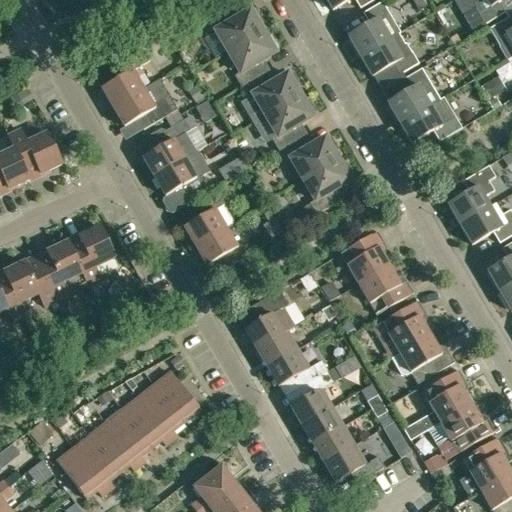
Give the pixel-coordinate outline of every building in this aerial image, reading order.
[(325,0),(332,11),(350,0),(353,0),(360,10),(375,0),(325,0)] [(459,0),(463,7),(471,8),(474,6),(486,25),(505,14),(499,3),(503,0),(459,0)] [(348,38),(360,58),(390,40),(399,35),(400,34),(382,3),(362,14),(369,25),(348,38)] [(227,53),(262,32),(258,25),(262,23),(255,11),(251,13),(250,11),(234,20),(228,9),(203,23),(210,36),(215,33),(227,53)] [(507,61),(511,58),(511,25),(508,19),(489,30),(499,48),(507,61)] [(183,39),(185,33),(181,24),(168,30),(174,43),(183,39)] [(262,32),(227,53),(240,74),(234,77),(241,88),(266,73),(259,63),(275,54),(274,51),(278,49),(271,37),(267,40),(262,32)] [(390,40),(360,58),(372,78),(393,65),(399,76),(419,65),(412,54),(410,54),(399,35),(390,40)] [(101,90),(113,109),(144,91),(132,72),(149,62),(143,51),(121,64),(127,75),(101,90)] [(399,125),(430,107),(440,101),(421,70),(402,81),(409,92),(387,105),(399,125)] [(253,96),(265,117),(300,96),(296,89),(300,87),(293,75),(289,77),(287,75),(272,84),(266,73),(241,88),(247,99),(253,96)] [(160,81),(144,91),(113,109),(124,128),(137,121),(143,131),(178,111),(160,81)] [(194,101),(203,95),(196,84),(187,90),(194,101)] [(304,103),(300,96),(265,117),(277,138),(272,141),(278,152),(303,137),(297,127),(313,118),(311,115),(315,113),(308,101),(304,103)] [(443,99),(440,101),(430,107),(399,125),(411,145),(432,132),(439,143),(462,129),(443,99)] [(496,99),(488,103),(493,111),(501,106),(496,99)] [(189,117),(183,121),(189,132),(196,128),(189,117)] [(145,157),(142,159),(154,178),(185,160),(196,153),(185,134),(189,132),(183,121),(170,129),(165,132),(162,134),(168,144),(145,157)] [(14,150),(29,181),(61,165),(47,135),(27,144),(21,131),(8,137),(14,150)] [(290,160),(302,181),(337,160),(333,153),(337,150),(330,139),(326,141),(325,139),(309,148),(303,137),(278,152),(285,163),(290,160)] [(14,150),(0,156),(0,194),(29,181),(14,150)] [(185,160),(154,178),(165,197),(165,198),(178,190),(184,200),(195,194),(206,187),(200,177),(196,179),(185,160)] [(342,167),(337,160),(302,181),(315,201),(309,205),(316,216),(341,201),(334,191),(350,181),(349,179),(353,177),(346,165),(342,167)] [(459,226),(490,208),(484,198),(494,192),(488,182),(495,178),(488,167),(462,183),(469,194),(448,206),(459,226)] [(209,213),(183,229),(195,248),(226,230),(214,211),(225,205),(231,201),(225,190),(203,203),(209,213)] [(511,236),(511,214),(510,211),(501,216),(495,205),(490,208),(459,226),(471,246),(493,234),(499,245),(511,236)] [(81,274),(87,286),(88,287),(100,281),(94,268),(114,259),(100,228),(67,243),(82,274),(81,274)] [(226,230),(195,248),(206,267),(219,259),(226,270),(247,257),(241,246),(237,249),(226,230)] [(340,256),(358,286),(389,268),(379,250),(385,246),(377,234),(340,256)] [(68,295),(87,286),(81,274),(82,274),(67,243),(36,259),(56,302),(69,296),(68,295)] [(499,293),(511,285),(511,243),(502,249),(508,260),(487,273),(499,293)] [(44,308),(56,302),(36,259),(4,274),(18,304),(19,304),(38,295),(44,308)] [(400,286),(389,268),(358,286),(376,317),(413,295),(406,282),(400,286)] [(25,317),(19,304),(18,304),(4,274),(0,275),(0,312),(6,310),(12,323),(25,317)] [(511,285),(499,293),(511,313),(511,312),(511,285)] [(263,320),(244,331),(255,350),(287,332),(294,327),(283,309),(288,306),(279,291),(255,306),(263,320)] [(418,303),(374,329),(382,342),(391,341),(399,355),(430,337),(419,319),(425,315),(418,303)] [(327,323),(336,317),(330,307),(321,312),(327,323)] [(80,318),(68,323),(74,336),(86,330),(80,318)] [(349,324),(342,328),(348,338),(355,334),(349,324)] [(287,332),(255,350),(267,369),(298,350),(287,332)] [(399,355),(391,360),(400,376),(406,377),(410,374),(417,386),(454,364),(447,351),(440,355),(430,337),(399,355)] [(278,388),(302,374),(308,384),(319,377),(327,373),(321,362),(309,369),(298,350),(267,369),(278,388)] [(176,358),(169,363),(176,371),(185,364),(179,356),(176,358)] [(422,393),(440,424),(471,406),(460,388),(466,384),(459,372),(422,393)] [(157,384),(187,422),(200,412),(170,373),(157,384)] [(333,383),(327,373),(319,377),(325,388),(333,383)] [(130,380),(125,384),(131,392),(137,388),(130,380)] [(173,433),(187,422),(157,384),(137,399),(172,443),(178,438),(173,433)] [(290,408),(301,428),(333,409),(321,390),(290,408)] [(108,392),(96,399),(101,407),(113,401),(108,392)] [(367,403),(372,411),(382,405),(377,396),(367,403)] [(165,448),(172,443),(137,399),(121,412),(151,450),(161,442),(165,448)] [(95,412),(89,403),(73,415),(79,423),(95,412)] [(382,405),(372,411),(377,419),(387,413),(382,405)] [(481,424),(471,406),(440,424),(428,431),(438,448),(450,441),(458,455),(495,433),(487,420),(481,424)] [(333,409),(301,428),(312,446),(344,428),(333,409)] [(151,450),(121,412),(105,424),(139,468),(146,463),(141,458),(151,450)] [(67,424),(61,416),(53,422),(60,430),(67,424)] [(42,423),(29,433),(40,447),(53,437),(42,423)] [(410,442),(423,434),(417,423),(403,431),(410,442)] [(133,473),(139,468),(105,424),(89,437),(119,475),(129,467),(133,473)] [(323,465),(355,446),(344,428),(312,446),(323,465)] [(109,483),(119,475),(89,437),(73,449),(107,493),(113,489),(109,483)] [(462,462),(480,493),(511,474),(501,457),(507,453),(499,440),(462,462)] [(366,465),(355,446),(323,465),(335,484),(366,465)] [(107,493),(73,449),(56,463),(86,501),(97,493),(101,498),(107,493)] [(376,474),(384,468),(378,458),(369,463),(376,474)] [(437,461),(426,467),(431,475),(441,469),(437,461)] [(30,471),(42,485),(52,477),(41,462),(30,471)] [(187,511),(197,511),(234,483),(221,467),(193,489),(201,499),(186,510),(187,511)] [(441,471),(432,475),(436,483),(445,478),(441,471)] [(0,494),(8,489),(21,478),(16,472),(0,484),(0,494)] [(511,511),(511,475),(511,474),(480,493),(491,511),(511,511)] [(211,511),(230,511),(246,499),(234,483),(197,511),(210,511),(211,511)] [(8,489),(0,494),(0,511),(9,511),(3,503),(13,495),(8,489)] [(256,511),(246,499),(230,511),(256,511)]
